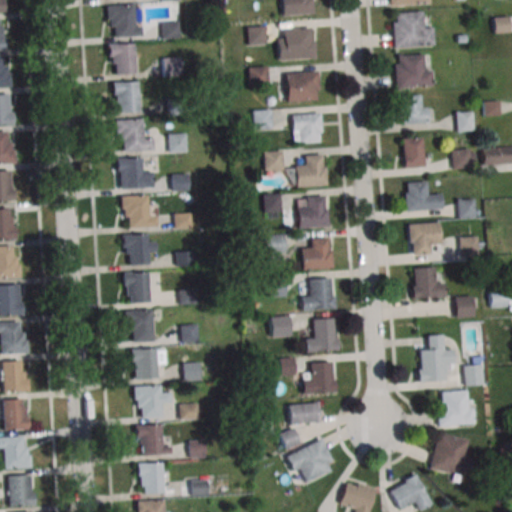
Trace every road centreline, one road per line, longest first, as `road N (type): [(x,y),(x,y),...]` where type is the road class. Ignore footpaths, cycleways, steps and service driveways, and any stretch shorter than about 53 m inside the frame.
road 1 (residential): [(84,511),(51,0)]
road 2 (residential): [(379,425),(346,0)]
